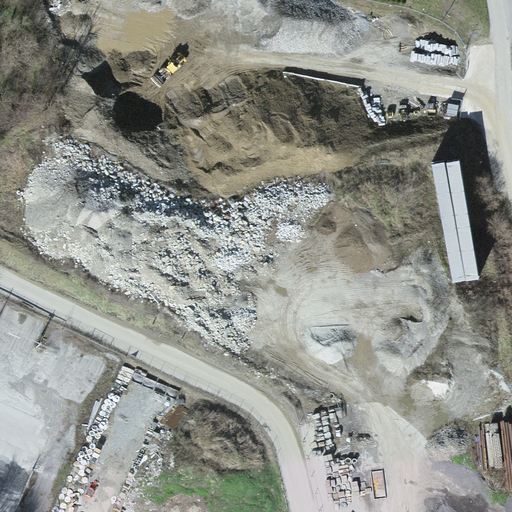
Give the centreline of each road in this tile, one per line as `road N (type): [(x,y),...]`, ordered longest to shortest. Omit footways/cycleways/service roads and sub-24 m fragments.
road 1 (residential): [(0,278),(269,406),(305,463),(312,511)]
road 2 (residential): [(500,0),(511,150)]
